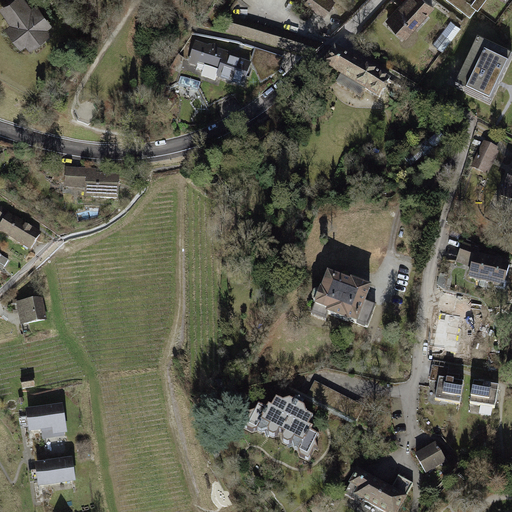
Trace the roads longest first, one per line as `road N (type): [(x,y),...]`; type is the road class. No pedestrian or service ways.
road 1 (trunk): [(340,511),(511,66)]
road 2 (residential): [(380,0),(245,119),(184,145),(97,153),(0,127)]
